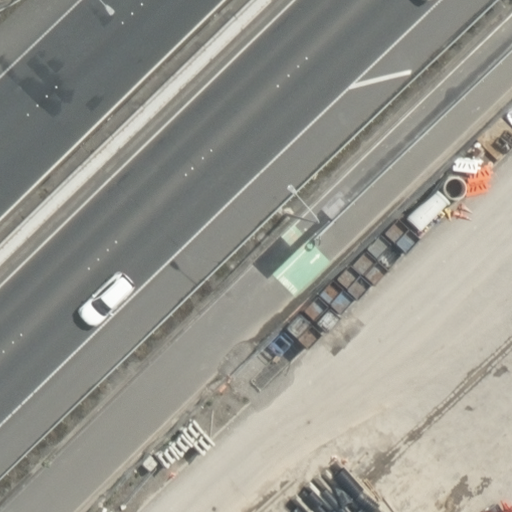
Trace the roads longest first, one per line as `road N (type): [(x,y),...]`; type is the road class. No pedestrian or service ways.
road 1 (trunk): [(346,0),(0,347)]
road 2 (motorway): [(0,128),(134,0)]
